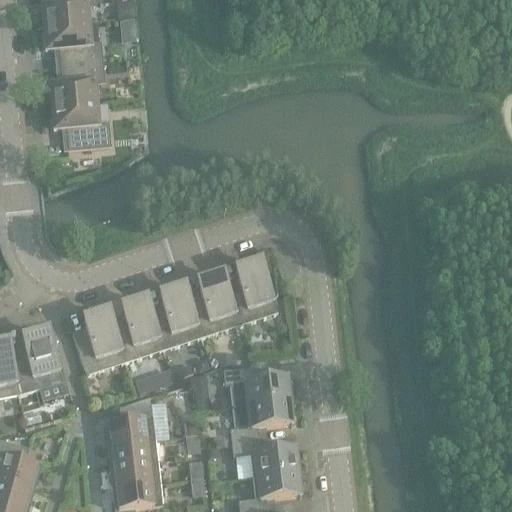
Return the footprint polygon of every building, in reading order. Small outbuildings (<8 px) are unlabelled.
[(88,29),(86,9),(96,8),(95,0),(52,0),(53,10),(42,11),(44,33),(88,29)] [(102,68),(100,48),(90,49),(88,29),(44,33),(47,56),(57,55),(59,72),(102,68)] [(96,109),(94,88),(104,87),(102,68),(59,72),(61,90),(50,91),(52,113),(96,109)] [(67,156),(110,151),(108,127),(98,128),(96,109),(52,113),(54,135),(65,134),(67,156)] [(239,331),(278,318),(272,302),(276,301),(277,301),(274,275),(273,275),(273,276),(265,279),(262,270),(235,279),(237,284),(226,288),(225,288),(239,331)] [(226,288),(224,282),(198,291),(199,296),(188,300),(187,300),(201,343),(239,331),(225,288),(226,288)] [(188,300),(186,295),(159,303),(161,309),(150,312),(149,313),(163,356),(201,343),(187,300),(188,300)] [(150,312),(148,307),(121,316),(123,321),(112,325),(111,325),(125,368),(163,356),(149,313),(150,312)] [(112,325),(110,319),(83,328),(85,333),(72,338),(86,381),(125,368),(111,325),(112,325)] [(63,388),(49,339),(22,347),(24,352),(11,356),(10,356),(18,401),(63,388)] [(11,356),(10,350),(0,352),(0,404),(18,401),(10,356),(11,356)] [(235,357),(219,359),(221,372),(236,370),(235,357)] [(190,370),(177,374),(180,384),(193,380),(190,370)] [(223,376),(225,391),(230,390),(233,412),(292,405),(290,391),(288,391),(286,381),(285,381),(285,383),(253,386),(251,373),(223,376)] [(147,381),(136,385),(140,398),(151,395),(147,381)] [(205,381),(192,383),(193,394),(207,392),(205,381)] [(292,405),(233,412),(235,435),(230,435),(232,449),(260,445),(258,433),(291,429),(291,431),(292,431),(291,421),(294,420),(292,405)] [(151,511),(162,511),(150,411),(120,414),(121,427),(106,429),(107,443),(110,443),(112,459),(109,459),(112,486),(115,486),(117,502),(114,502),(115,511),(151,511)] [(198,441),(197,426),(184,427),(186,442),(198,441)] [(188,457),(200,456),(198,441),(186,442),(188,457)] [(300,477),(299,462),(296,462),(295,453),(293,453),(294,454),(261,458),(260,445),(232,449),(233,462),(250,461),(253,482),(300,477)] [(40,471),(25,467),(29,455),(0,446),(0,461),(3,463),(0,473),(0,483),(31,492),(34,484),(37,485),(40,471)] [(218,452),(208,453),(209,463),(219,462),(218,452)] [(203,484),(202,469),(189,470),(191,485),(203,484)] [(267,511),(267,505),(299,501),(299,502),(300,502),(299,492),(302,492),(300,477),(253,482),(255,505),(238,507),(238,511),(267,511)] [(0,505),(22,511),(30,511),(33,501),(29,500),(31,492),(0,483),(0,505)] [(192,500),(205,498),(203,484),(191,485),(192,500)]
